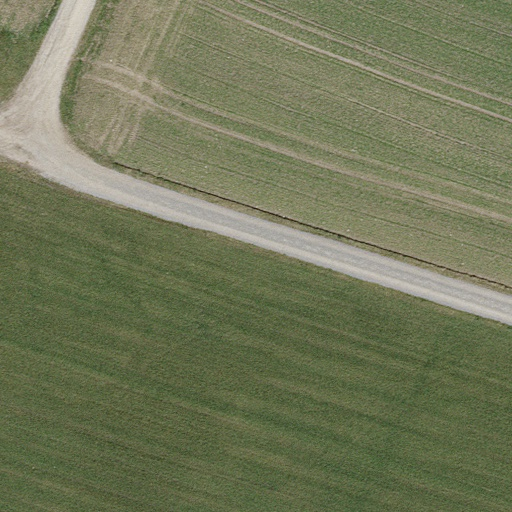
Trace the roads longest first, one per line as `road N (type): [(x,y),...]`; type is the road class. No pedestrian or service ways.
road 1 (track): [(0,147),(511,312)]
road 2 (track): [(83,0),(18,154)]
